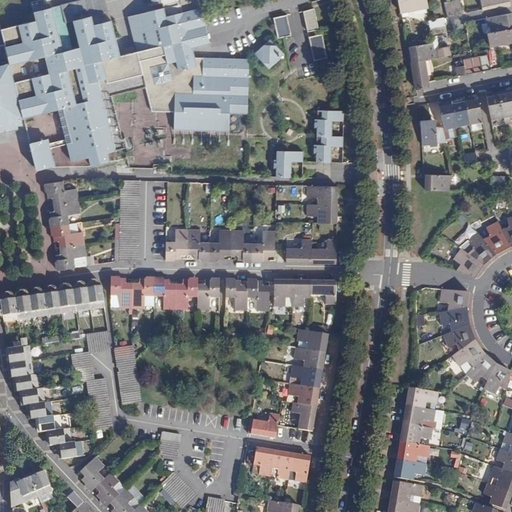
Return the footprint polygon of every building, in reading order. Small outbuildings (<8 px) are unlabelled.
[(33,12),(1,29),(5,45),(19,104),(24,119),(59,110),(71,162),(125,149),(111,97),(145,88),(152,113),(175,113),(174,131),(229,132),(230,115),(248,115),(249,60),(194,59),(192,49),(210,44),(198,0),(150,0),(152,3),(161,1),(163,9),(127,18),(137,53),(120,56),(111,21),(75,30),(80,48),(75,54),(63,6),(33,12)] [(398,0),(401,12),(428,7),(426,0),(398,0)] [(452,0),(449,0),(444,1),(447,16),(455,15),(452,0)] [(455,15),(462,13),(459,0),(451,0),(452,0),(455,15)] [(480,0),(482,9),(498,6),(498,7),(510,5),(509,0),(480,0)] [(318,30),(313,10),(302,12),(307,33),(318,30)] [(511,14),(511,12),(486,17),(487,24),(489,24),(491,32),(511,27),(511,14)] [(274,17),(279,37),(292,34),(288,14),(274,17)] [(445,26),(444,17),(432,19),(429,20),(430,28),(445,26)] [(447,33),(445,26),(430,28),(432,36),(437,35),(447,33)] [(511,27),(491,32),(488,32),(489,39),(490,45),(511,40),(511,27)] [(310,35),(315,59),(329,56),(323,32),(310,35)] [(269,70),(284,56),(270,40),(255,54),(269,70)] [(433,42),(409,46),(411,59),(415,58),(416,61),(424,59),(446,55),(451,55),(449,45),(439,47),(434,48),(433,42)] [(0,133),(6,132),(7,133),(8,133),(8,132),(17,130),(17,127),(21,126),(21,124),(19,124),(18,120),(24,119),(19,104),(5,45),(0,46),(0,133)] [(480,55),(483,70),(491,69),(488,54),(481,55),(480,55)] [(475,57),(471,57),(474,72),(483,70),(480,55),(475,57)] [(464,65),(466,74),(474,72),(471,57),(463,59),(463,60),(464,65)] [(416,61),(411,62),(416,89),(429,87),(424,59),(416,61)] [(457,67),(457,75),(466,74),(464,65),(457,67)] [(511,91),(505,92),(499,94),(504,116),(511,114),(511,91)] [(493,95),(487,96),(491,119),(504,116),(499,94),(493,95)] [(470,123),(482,121),(478,98),(465,101),(470,123)] [(453,103),(457,126),(466,124),(468,124),(470,123),(465,101),(453,103)] [(443,126),(444,128),(457,126),(453,103),(439,106),(441,116),(443,126)] [(317,146),(316,154),(316,163),(331,163),(331,147),(343,147),(343,137),(331,137),(332,122),(344,122),(344,112),(318,111),(317,120),(317,129),(317,146)] [(420,120),(422,144),(430,144),(430,145),(437,145),(437,143),(446,142),(445,136),(444,128),(443,126),(436,127),(436,120),(420,120)] [(466,124),(457,126),(458,132),(468,131),(467,128),(466,124)] [(457,126),(444,128),(445,136),(458,133),(458,132),(457,126)] [(43,141),(30,144),(33,158),(47,154),(43,141)] [(276,178),(291,179),(291,162),(303,162),(304,153),(277,152),(277,161),(277,169),(276,178)] [(462,154),(464,161),(477,162),(475,152),(462,154)] [(425,174),(425,189),(450,190),(450,182),(451,182),(451,175),(425,174)] [(493,175),(492,191),(494,191),(501,191),(501,176),(493,175)] [(509,176),(501,176),(501,191),(509,191),(509,176)] [(139,182),(122,181),(122,189),(139,190),(139,182)] [(64,191),(63,182),(44,185),(45,192),(47,194),(48,199),(53,199),(54,205),(78,202),(76,190),(64,191)] [(337,204),(337,188),(307,187),(307,199),(318,199),(318,203),(337,204)] [(139,190),(122,189),(121,197),(139,198),(139,190)] [(139,198),(121,197),(121,205),(138,206),(139,198)] [(80,214),(78,202),(54,205),(55,212),(50,213),(51,217),(49,220),(50,228),(69,225),(68,216),(80,214)] [(337,222),(337,204),(318,203),(317,206),(307,205),(307,217),(317,218),(317,222),(337,222)] [(138,213),(138,206),(121,205),(121,213),(138,213)] [(121,213),(121,218),(121,220),(138,221),(138,213),(121,213)] [(509,226),(502,228),(511,245),(511,244),(511,216),(507,218),(509,226)] [(138,221),(121,220),(121,229),(138,229),(138,221)] [(502,228),(498,221),(487,227),(491,234),(484,239),(496,252),(501,250),(511,245),(502,228)] [(77,224),(69,225),(50,228),(52,235),(53,237),(54,242),(59,242),(60,248),(85,245),(83,232),(78,233),(77,224)] [(121,229),(121,236),(138,237),(138,229),(121,229)] [(175,243),(166,243),(166,261),(173,261),(175,260),(181,260),(181,255),(188,255),(188,230),(176,230),(175,243)] [(209,262),(209,244),(200,244),(200,231),(188,230),(188,255),(194,255),(194,260),(200,260),(202,262),(209,262)] [(231,256),(232,231),(219,231),(219,244),(209,244),(209,262),(217,262),(219,260),(224,261),(224,256),(231,256)] [(253,263),(253,245),(244,244),(244,232),(232,231),(231,256),(238,256),(238,261),(243,261),(245,263),(253,263)] [(263,245),(253,245),(253,263),(261,263),(262,262),(268,262),(268,257),(275,257),(275,251),(275,232),(263,232),(263,245)] [(484,239),(478,232),(461,248),(484,264),(488,260),(496,252),(484,239)] [(121,236),(121,244),(138,245),(138,237),(121,236)] [(286,249),(286,264),(311,264),(311,249),(311,241),(301,240),(301,249),(286,249)] [(327,250),(311,249),(311,264),(336,265),(337,241),(327,241),(327,250)] [(121,244),(120,252),(137,253),(138,245),(121,244)] [(86,257),(85,245),(60,248),(61,255),(57,255),(58,261),(56,263),(57,271),(75,268),(74,258),(86,257)] [(461,263),(457,270),(475,277),(480,270),(484,264),(461,248),(454,258),(461,263)] [(120,260),(137,261),(137,253),(120,252),(120,260)] [(92,256),(86,257),(74,258),(75,268),(100,264),(99,260),(93,261),(92,256)] [(132,309),(132,285),(126,284),(126,280),(121,280),(119,278),(111,278),(110,308),(129,309),(132,309)] [(164,310),(176,310),(176,286),(169,286),(169,281),(164,280),(162,278),(155,279),(154,297),(164,298),(164,310)] [(154,297),(155,279),(147,279),(144,280),(139,280),(139,285),(132,285),(132,309),(144,310),(145,297),(154,297)] [(198,298),(198,286),(198,281),(198,279),(190,279),(188,281),(183,281),(183,285),(176,286),(176,310),(188,310),(188,298),(198,298)] [(219,298),(220,280),(213,279),(210,282),(205,281),(205,286),(198,286),(198,298),(198,311),(209,311),(210,298),(219,298)] [(247,311),(247,299),(248,286),(241,286),(241,282),(236,282),(234,280),(226,280),(226,298),(235,299),(236,311),(247,311)] [(263,287),(263,282),(257,282),(256,280),(248,280),(248,282),(248,286),(247,299),(257,299),(257,312),(268,313),(269,287),(263,287)] [(293,281),(275,281),(274,308),(286,308),(286,299),(292,299),(293,281)] [(293,281),(292,299),(292,308),(304,308),(304,299),(311,299),(311,295),(311,282),(293,281)] [(336,282),(311,282),(311,295),(326,296),(326,305),(336,305),(336,282)] [(104,308),(101,287),(87,289),(90,310),(104,308)] [(90,310),(87,289),(73,291),(76,312),(90,310)] [(469,292),(442,289),(441,302),(449,303),(449,311),(467,308),(468,299),(469,292)] [(76,312),(73,291),(59,293),(62,314),(76,312)] [(59,293),(44,295),(47,316),(62,314),(59,293)] [(44,295),(30,297),(32,318),(47,316),(44,295)] [(30,297),(15,299),(18,320),(32,318),(30,297)] [(154,307),(154,297),(145,297),(144,307),(154,307)] [(18,320),(15,299),(1,301),(1,306),(3,316),(4,322),(18,320)] [(451,324),(451,331),(469,324),(468,315),(467,308),(449,311),(440,312),(442,325),(451,324)] [(425,324),(424,314),(417,314),(417,325),(425,324)] [(457,343),(460,350),(475,340),(472,331),(469,324),(451,331),(444,334),(449,346),(457,343)] [(310,332),(299,330),(297,342),(299,342),(298,349),(326,353),(329,335),(310,332)] [(111,350),(108,332),(101,333),(104,351),(111,350)] [(101,333),(94,334),(96,352),(104,351),(101,333)] [(96,352),(94,334),(87,335),(89,353),(90,353),(96,352)] [(460,350),(452,355),(460,365),(468,361),(472,367),(484,353),(480,347),(475,340),(460,350)] [(14,348),(8,349),(10,364),(31,361),(29,346),(28,346),(22,347),(14,348)] [(134,355),(133,347),(128,348),(120,349),(116,349),(117,357),(134,355)] [(298,349),(296,348),(294,360),(304,361),(304,368),(323,371),(326,353),(298,349)] [(89,353),(72,356),(73,362),(91,360),(90,353),(89,353)] [(482,376),(488,380),(497,364),(492,360),(484,353),(472,367),(466,373),(476,382),(482,376)] [(118,365),(135,363),(134,355),(117,357),(118,365)] [(91,360),(73,362),(74,370),(91,367),(91,360)] [(31,361),(10,364),(12,378),(15,378),(33,375),(31,361)] [(460,365),(466,373),(472,367),(468,361),(460,365)] [(136,371),(135,363),(118,365),(119,373),(136,371)] [(488,380),(484,388),(495,393),(499,386),(507,389),(511,371),(505,369),(497,364),(488,380)] [(304,368),(293,366),(291,378),(302,380),(301,386),(319,389),(323,371),(304,368)] [(91,367),(74,370),(75,376),(92,374),(91,367)] [(119,373),(120,381),(137,379),(136,371),(119,373)] [(75,376),(76,384),(87,382),(93,381),(92,374),(75,376)] [(33,375),(15,378),(17,392),(22,391),(39,389),(37,375),(33,375)] [(120,381),(121,388),(138,386),(137,379),(120,381)] [(87,389),(105,387),(104,380),(93,381),(87,382),(87,389)] [(301,386),(290,385),(288,395),(299,397),(298,404),(317,407),(319,389),(301,386)] [(121,388),(122,396),(139,394),(138,386),(121,388)] [(107,394),(105,387),(87,389),(88,396),(107,394)] [(427,401),(437,402),(439,392),(413,388),(410,387),(407,405),(425,408),(427,401)] [(39,389),(22,391),(24,406),(29,406),(45,403),(43,389),(39,389)] [(88,396),(89,403),(108,401),(107,394),(88,396)] [(139,394),(122,396),(124,404),(140,402),(139,394)] [(109,408),(108,401),(89,403),(91,411),(109,408)] [(425,408),(436,410),(437,402),(427,401),(425,408)] [(45,403),(29,406),(31,419),(38,419),(53,417),(51,403),(45,403)] [(279,405),(272,403),(270,411),(277,412),(279,405)] [(298,404),(293,404),(292,413),(300,415),(299,430),(312,432),(317,407),(298,404)] [(475,406),(467,404),(465,413),(472,415),(475,406)] [(404,422),(422,426),(423,419),(434,420),(436,410),(425,408),(407,405),(404,422)] [(91,411),(91,417),(110,415),(109,408),(91,411)] [(444,411),(436,410),(434,420),(423,419),(422,426),(433,427),(442,429),(444,411)] [(268,423),(251,420),(249,435),(276,439),(278,426),(279,421),(279,416),(278,416),(271,414),(270,414),(268,423)] [(93,424),(111,422),(110,415),(91,417),(93,424)] [(53,417),(38,419),(40,433),(49,432),(61,430),(60,416),(53,417)] [(467,434),(471,419),(462,417),(459,432),(467,434)] [(93,431),(112,429),(111,422),(93,424),(93,431)] [(433,427),(422,426),(404,422),(401,441),(419,444),(421,437),(429,438),(431,439),(433,427)] [(50,446),(60,445),(72,443),(70,429),(61,430),(49,432),(50,446)] [(511,445),(509,452),(511,452),(511,432),(507,431),(503,441),(511,445)] [(162,441),(179,443),(180,436),(163,433),(162,441)] [(161,448),(178,451),(179,443),(162,441),(161,445),(161,448)] [(419,444),(401,441),(397,458),(417,462),(418,455),(428,457),(430,446),(427,445),(419,444)] [(473,443),(467,441),(465,448),(471,450),(473,443)] [(60,445),(62,459),(83,457),(81,442),(72,443),(60,445)] [(159,456),(176,459),(178,451),(161,448),(159,456)] [(275,451),(256,448),(255,460),(254,465),(260,467),(259,476),(270,478),(272,469),(275,451)] [(511,452),(509,452),(501,448),(497,459),(505,462),(503,469),(511,472),(511,452)] [(293,454),(275,451),(272,469),(279,470),(277,478),(288,481),(290,472),(293,454)] [(463,452),(452,451),(451,457),(456,458),(454,467),(458,468),(463,452)] [(311,458),(293,454),(290,472),(296,473),(295,481),(307,484),(311,458)] [(92,491),(98,486),(104,480),(98,473),(105,467),(96,458),(82,471),(87,476),(82,480),(85,484),(86,488),(90,493),(92,491)] [(417,462),(397,458),(395,476),(414,480),(415,473),(425,474),(427,464),(417,462)] [(466,474),(468,468),(460,466),(458,471),(459,471),(466,474)] [(511,472),(503,469),(494,466),(491,476),(499,479),(496,486),(511,491),(511,472)] [(31,478),(39,497),(52,492),(44,472),(31,478)] [(113,502),(120,496),(113,489),(120,483),(111,473),(104,480),(98,486),(102,492),(97,496),(101,500),(101,504),(105,509),(108,507),(113,502)] [(162,485),(161,485),(165,489),(167,491),(180,480),(174,474),(166,481),(162,485)] [(31,478),(10,486),(11,509),(39,497),(31,478)] [(167,491),(172,497),(185,486),(180,480),(167,491)] [(422,496),(423,485),(394,481),(391,498),(410,502),(411,494),(422,496)] [(493,496),(490,503),(506,509),(510,498),(511,493),(511,491),(496,486),(488,482),(484,493),(493,496)] [(128,505),(134,511),(141,505),(145,501),(131,485),(126,489),(135,499),(128,505)] [(177,501),(178,503),(190,491),(185,486),(172,497),(177,501)] [(73,493),(70,488),(64,494),(67,498),(73,493)] [(133,511),(134,511),(128,505),(135,499),(126,489),(120,496),(113,502),(118,507),(112,511),(133,511)] [(167,491),(165,489),(159,494),(171,507),(177,501),(172,497),(167,491)] [(190,491),(178,503),(183,508),(196,497),(190,491)] [(420,503),(422,496),(411,494),(410,502),(420,503)] [(410,502),(391,498),(388,511),(418,511),(420,503),(410,502)] [(239,508),(246,509),(248,500),(241,499),(239,508)] [(206,511),(214,511),(217,501),(209,500),(206,511)] [(223,511),(225,502),(217,501),(214,511),(223,511)] [(284,504),(269,501),(267,511),(297,511),(299,506),(284,504)] [(497,511),(498,510),(476,502),(473,511),(475,511),(497,511)] [(89,509),(83,503),(73,511),(89,511),(89,509)]
